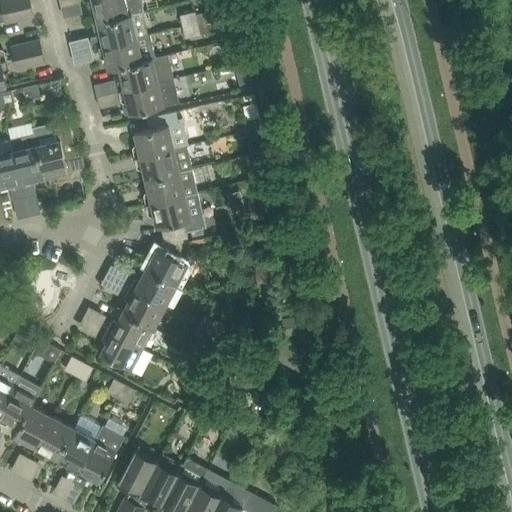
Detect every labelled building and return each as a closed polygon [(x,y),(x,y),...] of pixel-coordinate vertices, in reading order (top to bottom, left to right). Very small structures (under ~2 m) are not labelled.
[(0,0),(3,11),(33,4),(31,0),(0,0)] [(94,5),(98,21),(132,13),(144,10),(143,4),(145,3),(143,0),(87,0),(89,6),(94,5)] [(33,4),(3,11),(6,23),(36,16),(33,4)] [(184,13),(181,17),(183,26),(198,22),(198,21),(214,17),(212,9),(196,13),(196,11),(184,13)] [(91,37),(93,46),(138,36),(132,13),(98,21),(93,22),(96,36),(91,37)] [(198,22),(183,26),(185,34),(189,37),(201,34),(198,22)] [(105,51),(109,68),(119,65),(156,57),(150,33),(138,36),(93,46),(94,47),(99,46),(100,52),(105,51)] [(89,36),(69,39),(72,62),(93,59),(89,36)] [(241,36),(229,39),(235,63),(247,59),(245,51),(241,36)] [(12,46),(14,57),(44,51),(41,39),(12,46)] [(44,51),(14,57),(17,69),(47,62),(44,51)] [(111,79),(95,83),(98,95),(159,80),(171,78),(174,77),(168,54),(156,57),(119,65),(120,67),(122,77),(111,79)] [(7,59),(0,60),(0,86),(8,85),(4,67),(9,66),(7,59)] [(247,59),(235,63),(237,72),(250,69),(247,59)] [(159,80),(98,95),(101,107),(117,103),(123,101),(126,113),(130,112),(165,104),(177,101),(171,78),(159,80)] [(38,83),(24,87),(27,97),(40,94),(40,93),(38,83)] [(11,89),(1,91),(4,107),(12,105),(14,101),(11,89)] [(244,106),(248,119),(260,116),(257,103),(244,106)] [(135,150),(136,157),(188,144),(190,144),(183,115),(178,116),(177,109),(148,116),(151,128),(136,132),(140,148),(135,150)] [(248,119),(244,123),(246,130),(263,126),(260,116),(248,119)] [(58,120),(34,126),(35,133),(46,178),(47,178),(63,174),(64,179),(89,173),(85,158),(84,152),(78,154),(70,125),(60,127),(58,120)] [(246,130),(249,144),(266,140),(263,126),(246,130)] [(12,139),(15,150),(26,195),(34,193),(37,188),(35,181),(46,178),(35,133),(12,139)] [(266,140),(249,144),(252,154),(255,153),(269,150),(266,140)] [(143,162),(147,179),(193,168),(188,144),(136,157),(138,164),(143,162)] [(15,150),(0,153),(0,189),(11,186),(13,194),(18,197),(26,195),(15,150)] [(269,150),(255,153),(258,164),(271,161),(269,150)] [(145,197),(147,204),(199,191),(193,168),(147,179),(151,196),(145,197)] [(163,225),(166,237),(190,240),(187,229),(207,224),(199,191),(147,204),(149,211),(155,210),(159,226),(163,225)] [(156,253),(147,268),(178,285),(189,264),(180,258),(190,240),(166,237),(160,247),(155,244),(151,251),(156,253)] [(271,265),(256,265),(256,281),(267,281),(268,281),(272,281),(271,277),(271,265)] [(135,281),(132,287),(167,306),(178,285),(147,268),(139,283),(135,281)] [(132,296),(125,310),(156,327),(167,306),(132,287),(128,293),(132,296)] [(112,322),(109,328),(144,347),(156,327),(125,310),(117,324),(112,322)] [(311,312),(283,318),(286,334),(299,331),(302,341),(317,338),(311,312)] [(205,315),(200,324),(203,325),(215,331),(220,320),(208,314),(205,315)] [(200,324),(197,331),(198,334),(210,341),(215,331),(203,325),(200,324)] [(19,328),(12,341),(21,345),(27,332),(19,328)] [(144,347),(109,328),(105,335),(110,337),(102,352),(133,369),(144,347)] [(259,347),(258,348),(262,350),(302,372),(311,355),(270,334),(267,332),(266,334),(269,336),(262,348),(259,347)] [(40,338),(34,351),(43,355),(50,343),(40,338)] [(73,354),(67,365),(68,369),(76,373),(84,360),(73,354)] [(182,358),(178,365),(181,367),(193,373),(198,363),(186,357),(182,358)] [(84,360),(76,373),(84,378),(85,378),(88,377),(94,365),(84,360)] [(178,365),(175,373),(175,377),(187,384),(193,373),(181,367),(178,365)] [(0,414),(17,383),(0,373),(0,414)] [(115,376),(109,388),(110,392),(118,396),(126,382),(115,376)] [(235,377),(226,393),(253,387),(235,377)] [(126,382),(118,396),(126,400),(130,399),(136,388),(126,382)] [(6,417),(21,425),(32,403),(38,394),(17,383),(0,414),(0,420),(3,422),(6,417)] [(255,391),(251,399),(263,406),(267,396),(256,391),(255,391)] [(201,403),(197,412),(208,417),(216,401),(201,403)] [(273,401),(269,408),(278,413),(281,405),(273,401)] [(28,447),(35,451),(54,415),(32,403),(21,425),(16,434),(31,442),(28,447)] [(43,449),(58,457),(75,426),(54,415),(35,451),(41,454),(43,449)] [(77,473),(73,479),(84,485),(90,474),(101,480),(117,449),(126,434),(106,424),(104,422),(101,427),(96,438),(77,473)] [(75,426),(58,457),(73,465),(70,469),(67,475),(73,479),(77,473),(96,438),(75,426)] [(133,492),(140,495),(159,459),(137,448),(120,479),(136,487),(133,492)] [(32,477),(39,462),(20,454),(14,469),(32,477)] [(159,459),(140,495),(146,498),(149,494),(164,501),(180,471),(183,465),(162,454),(159,459)] [(180,471),(164,501),(179,509),(177,511),(185,511),(201,482),(209,467),(187,456),(183,465),(180,471)] [(201,482),(185,511),(213,511),(230,479),(209,467),(201,482)] [(230,479),(213,511),(253,511),(254,510),(256,511),(269,511),(278,505),(230,479)] [(117,511),(130,511),(137,501),(126,495),(117,511)] [(137,501),(130,511),(145,511),(148,507),(137,501)]
